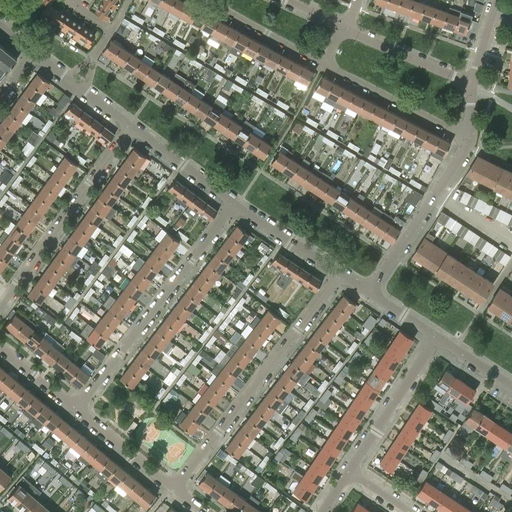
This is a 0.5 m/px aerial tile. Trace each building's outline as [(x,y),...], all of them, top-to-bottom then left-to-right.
[(105,0),(103,0),(96,11),(102,15),(101,17),(106,21),(109,17),(106,14),(107,13),(111,7),(110,7),(112,4),(105,0)] [(105,0),(112,4),(110,7),(111,7),(114,9),(117,5),(114,3),(115,0),(105,0)] [(161,0),(159,4),(170,10),(175,0),(161,0)] [(182,0),(175,0),(170,10),(180,16),(187,3),(182,0)] [(387,0),(386,6),(397,9),(400,0),(387,0)] [(400,0),(397,9),(409,13),(413,0),(400,0)] [(413,0),(409,13),(420,17),(425,0),(413,0)] [(425,0),(420,17),(431,21),(436,7),(433,6),(434,1),(432,0),(425,0)] [(187,3),(180,16),(191,21),(198,8),(187,3)] [(483,5),(477,3),(474,10),(480,12),(483,5)] [(59,12),(49,5),(47,4),(42,12),(52,18),(50,22),(54,24),(56,21),(54,19),(59,12)] [(436,7),(431,21),(442,25),(447,11),(436,7)] [(442,25),(454,29),(459,15),(459,16),(461,11),(449,7),(447,11),(442,25)] [(198,8),(191,21),(202,27),(209,14),(198,8)] [(71,19),(59,12),(54,19),(56,21),(64,26),(61,29),(66,32),(68,29),(66,27),(71,19)] [(209,14),(202,27),(212,33),(219,20),(209,14)] [(459,15),(454,29),(465,33),(470,19),(459,16),(459,15)] [(77,35),(83,27),(71,19),(66,27),(68,29),(75,33),(73,37),(77,40),(79,36),(77,35)] [(212,33),(209,38),(220,44),(223,39),(230,26),(219,20),(212,33)] [(223,39),(220,44),(230,49),(233,44),(240,31),(230,26),(223,39)] [(95,35),(83,27),(77,35),(79,36),(88,41),(85,45),(89,48),(93,42),(91,40),(95,35)] [(240,31),(233,44),(244,50),(251,37),(240,31)] [(251,37),(244,50),(254,56),(261,43),(251,37)] [(111,39),(103,51),(113,58),(121,46),(111,39)] [(261,43),(254,56),(265,62),(272,49),(261,43)] [(121,46),(113,58),(123,65),(131,53),(121,46)] [(196,51),(193,55),(198,58),(201,54),(202,51),(197,48),(196,51)] [(272,49),(265,62),(275,67),(282,54),(272,49)] [(0,57),(0,79),(8,70),(17,59),(6,50),(0,57)] [(131,53),(123,65),(133,71),(141,59),(131,53)] [(282,54),(275,67),(286,73),(293,60),(282,54)] [(141,59),(133,71),(143,78),(151,66),(141,59)] [(293,60),(286,73),(296,79),(304,66),(293,60)] [(151,66),(143,78),(153,85),(161,73),(151,66)] [(304,66),(296,79),(307,85),(314,72),(304,66)] [(212,70),(208,77),(213,80),(214,77),(217,73),(212,70)] [(37,73),(30,83),(42,92),(49,82),(37,73)] [(161,73),(153,85),(163,91),(171,79),(161,73)] [(322,76),(315,89),(326,94),(333,81),(322,76)] [(181,86),(173,98),(183,104),(191,92),(194,88),(196,85),(186,78),(181,86)] [(171,79),(163,91),(173,98),(181,86),(171,79)] [(233,82),(227,79),(222,88),(227,91),(230,87),(233,82)] [(326,94),(323,101),(334,106),(337,100),(343,87),(333,81),(326,94)] [(30,83),(22,93),(35,102),(42,92),(30,83)] [(343,87),(337,100),(348,105),(354,92),(343,87)] [(191,92),(183,104),(193,111),(201,99),(191,92)] [(354,92),(348,105),(358,111),(365,98),(354,92)] [(22,93),(15,102),(28,112),(35,102),(22,93)] [(57,103),(59,105),(63,108),(70,98),(64,93),(57,103)] [(220,94),(218,98),(226,104),(229,100),(220,94)] [(365,98),(358,111),(369,116),(376,103),(365,98)] [(201,99),(193,111),(203,118),(211,106),(201,99)] [(211,106),(203,118),(213,124),(221,112),(226,105),(216,99),(211,106)] [(15,102),(8,112),(20,121),(28,112),(15,102)] [(65,112),(75,120),(83,110),(72,102),(65,112)] [(369,116),(366,121),(377,127),(380,122),(386,109),(376,103),(369,116)] [(386,109),(380,122),(390,127),(397,114),(386,109)] [(75,120),(86,128),(93,118),(83,110),(75,120)] [(8,112),(1,122),(13,131),(20,121),(8,112)] [(221,112),(213,124),(223,131),(231,119),(221,112)] [(390,127),(387,133),(398,138),(401,133),(408,120),(397,114),(390,127)] [(86,128),(96,135),(103,126),(93,118),(86,128)] [(231,119),(223,131),(234,138),(241,126),(231,119)] [(398,138),(398,139),(405,142),(407,136),(412,138),(418,125),(408,120),(401,133),(398,138)] [(305,131),(307,127),(303,124),(303,125),(296,121),(291,129),(299,134),(300,133),(300,132),(302,129),(305,131)] [(1,122),(0,123),(0,136),(6,141),(13,131),(1,122)] [(418,125),(412,138),(422,143),(429,131),(418,125)] [(114,134),(103,126),(96,135),(107,144),(114,134)] [(241,126),(234,138),(244,144),(252,132),(241,126)] [(314,131),(307,127),(305,131),(312,135),(314,131)] [(31,144),(35,147),(38,142),(42,137),(38,134),(33,130),(26,139),(31,143),(31,144)] [(429,131),(422,143),(433,149),(440,136),(429,131)] [(252,132),(244,144),(254,151),(262,139),(252,132)] [(323,141),(327,144),(329,140),(320,134),(315,141),(321,145),(323,141)] [(433,149),(431,153),(442,159),(444,155),(451,142),(440,136),(433,149)] [(262,139),(254,151),(264,158),(272,146),(262,139)] [(281,169),(290,157),(292,153),(288,150),(289,149),(282,145),(271,163),(281,169)] [(127,158),(139,167),(146,157),(134,148),(127,158)] [(16,162),(17,163),(20,166),(24,161),(27,156),(23,153),(16,162)] [(65,156),(58,167),(70,175),(77,165),(65,156)] [(477,156),(462,180),(470,184),(474,177),(481,180),(490,163),(477,156)] [(281,169),(291,176),(300,164),(290,157),(281,169)] [(387,169),(392,160),(393,159),(389,157),(387,160),(383,158),(379,165),(387,169)] [(132,176),(139,167),(127,158),(120,168),(132,176)] [(490,163),(481,180),(494,187),(503,168),(502,169),(490,163)] [(310,170),(300,164),(291,176),(301,182),(310,170)] [(51,176),(63,185),(70,175),(58,167),(51,176)] [(120,168),(113,177),(125,186),(132,176),(120,168)] [(511,172),(503,168),(494,187),(504,191),(511,174),(511,172)] [(301,182),(311,189),(320,177),(310,170),(301,182)] [(14,176),(13,176),(9,173),(2,182),(2,183),(6,186),(14,176)] [(51,176),(44,186),(56,195),(63,185),(51,176)] [(113,177),(105,187),(118,196),(125,186),(113,177)] [(330,183),(320,177),(311,189),(321,196),(330,183)] [(175,179),(168,189),(179,197),(186,187),(175,179)] [(159,189),(163,184),(159,181),(155,187),(159,189)] [(321,196),(332,202),(340,190),(330,183),(321,196)] [(44,186),(37,196),(49,204),(56,195),(44,186)] [(111,206),(118,196),(105,187),(99,197),(111,206)] [(186,187),(179,197),(189,205),(196,195),(186,187)] [(412,189),(410,193),(405,200),(415,207),(423,195),(412,189)] [(350,196),(340,190),(332,202),(342,209),(350,196)] [(342,209),(352,215),(360,203),(365,197),(359,193),(355,200),(350,196),(342,209)] [(189,205),(184,211),(195,219),(199,213),(207,203),(196,195),(189,205)] [(471,195),(466,204),(470,206),(474,197),(471,195)] [(37,196),(30,205),(42,214),(49,204),(37,196)] [(116,210),(111,206),(99,197),(91,207),(104,216),(110,220),(116,210)] [(474,197),(470,206),(474,208),(478,198),(474,197)] [(207,203),(199,213),(210,221),(217,211),(207,203)] [(352,215),(362,222),(370,210),(360,203),(352,215)] [(30,205),(23,215),(35,224),(42,214),(30,205)] [(492,205),(488,215),(491,217),(496,207),(492,205)] [(91,207),(84,217),(97,225),(104,216),(91,207)] [(496,207),(491,217),(495,218),(500,209),(496,207)] [(372,229),(380,216),(370,210),(362,222),(372,229)] [(440,223),(445,214),(441,211),(436,220),(440,223)] [(445,214),(440,223),(444,225),(450,217),(445,214)] [(23,215),(16,225),(28,234),(35,224),(23,215)] [(144,215),(140,220),(137,225),(140,227),(144,222),(145,223),(148,218),(144,215)] [(390,223),(382,235),(392,242),(405,222),(395,215),(390,223)] [(372,229),(382,235),(390,223),(380,216),(372,229)] [(84,217),(77,226),(90,235),(97,225),(84,217)] [(177,223),(181,226),(181,227),(186,221),(181,217),(177,223)] [(459,235),(465,227),(461,224),(456,233),(459,235)] [(16,225),(9,235),(21,243),(28,234),(16,225)] [(238,225),(230,235),(242,244),(246,238),(251,242),(254,238),(249,235),(249,234),(238,225)] [(77,226),(70,236),(83,245),(90,235),(77,226)] [(469,229),(465,227),(459,235),(463,238),(469,229)] [(134,229),(129,235),(133,238),(137,233),(138,232),(134,229)] [(428,232),(412,255),(424,263),(436,246),(430,242),(434,237),(428,232)] [(167,233),(159,243),(171,252),(179,242),(167,233)] [(9,235),(2,244),(14,253),(21,243),(9,235)] [(230,235),(223,245),(235,254),(242,244),(230,235)] [(70,236),(63,246),(76,255),(83,245),(70,236)] [(477,247),(483,239),(479,236),(474,245),(477,247)] [(487,241),(483,239),(477,247),(481,250),(487,241)] [(268,247),(261,242),(256,249),(263,254),(268,247)] [(112,252),(114,248),(108,243),(105,247),(112,252)] [(159,243),(152,252),(164,261),(171,252),(159,243)] [(2,244),(0,246),(0,257),(7,263),(14,253),(2,244)] [(123,244),(115,254),(119,257),(123,252),(129,257),(133,251),(123,244)] [(223,245),(215,254),(227,263),(235,254),(223,245)] [(56,256),(68,265),(73,267),(80,258),(76,255),(63,246),(56,256)] [(436,246),(424,263),(436,271),(447,253),(436,246)] [(496,259),(501,250),(497,248),(492,257),(496,259)] [(505,253),(501,250),(496,259),(499,261),(505,253)] [(145,261),(145,262),(157,271),(164,261),(152,252),(145,261)] [(273,270),(279,275),(283,270),(290,259),(279,252),(272,263),(276,266),(273,270)] [(447,253),(436,271),(445,277),(456,259),(447,253)] [(105,254),(101,259),(105,262),(109,257),(105,254)] [(215,254),(208,263),(220,273),(227,263),(215,254)] [(75,269),(73,267),(68,265),(56,256),(49,266),(61,274),(61,275),(68,280),(75,269)] [(135,261),(132,266),(138,271),(150,280),(157,271),(145,262),(145,261),(139,256),(135,261)] [(261,267),(265,261),(261,258),(257,264),(261,267)] [(290,259),(283,270),(279,275),(281,276),(276,283),(284,289),(293,277),(300,266),(290,259)] [(456,259),(445,277),(454,283),(465,265),(456,259)] [(112,274),(116,268),(109,263),(105,268),(112,274)] [(208,263),(201,273),(213,282),(220,273),(208,263)] [(465,265),(454,283),(463,289),(474,271),(465,265)] [(49,266),(42,275),(54,284),(61,275),(61,274),(49,266)] [(91,266),(84,276),(87,278),(91,281),(95,276),(94,275),(98,271),(91,266)] [(311,273),(300,266),(293,277),(304,284),(311,273)] [(105,268),(101,274),(105,277),(105,276),(108,279),(112,274),(105,268)] [(474,271),(463,289),(472,295),(484,277),(482,276),(485,271),(479,268),(476,272),(474,271)] [(138,271),(130,281),(142,290),(150,280),(138,271)] [(201,273),(193,283),(205,292),(213,282),(201,273)] [(322,280),(311,273),(304,284),(315,291),(322,280)] [(42,275),(35,285),(47,294),(54,284),(42,275)] [(484,277),(472,295),(481,301),(493,283),(484,277)] [(130,281),(123,291),(135,300),(142,290),(130,281)] [(193,283),(186,292),(198,302),(205,292),(193,283)] [(40,304),(47,294),(35,285),(28,295),(40,304)] [(510,294),(500,288),(488,305),(498,312),(510,294)] [(123,291),(116,300),(128,309),(135,300),(123,291)] [(186,292),(179,302),(191,311),(198,302),(186,292)] [(509,318),(511,313),(511,295),(510,294),(498,312),(509,318)] [(344,295),(336,305),(348,314),(356,304),(344,295)] [(71,296),(67,301),(69,302),(73,305),(77,300),(73,297),(71,296)] [(116,300),(109,310),(121,319),(128,309),(116,300)] [(179,302),(171,312),(183,321),(188,315),(192,318),(195,315),(190,312),(191,311),(179,302)] [(336,305),(329,314),(341,324),(348,314),(336,305)] [(34,310),(43,318),(47,313),(38,306),(34,310)] [(13,309),(8,316),(11,319),(15,315),(17,312),(13,309)] [(109,310),(101,319),(113,328),(121,319),(109,310)] [(268,310),(260,320),(273,329),(280,319),(268,310)] [(171,312),(164,321),(176,330),(183,321),(171,312)] [(47,313),(43,318),(53,325),(54,324),(57,320),(47,313)] [(329,314),(322,324),(334,333),(341,324),(329,314)] [(11,319),(5,326),(15,334),(24,322),(15,315),(11,319)] [(364,327),(368,330),(376,320),(370,315),(362,325),(364,327)] [(256,317),(249,326),(253,329),(265,339),(273,329),(260,320),(257,317),(256,317)] [(382,318),(378,323),(382,327),(387,322),(382,318)] [(95,328),(94,329),(106,338),(113,328),(101,319),(95,328)] [(164,321),(157,331),(169,340),(176,330),(164,321)] [(24,322),(15,334),(24,341),(33,330),(24,322)] [(88,323),(80,333),(87,338),(87,339),(99,348),(99,347),(106,338),(94,329),(95,328),(88,323)] [(322,324),(314,333),(327,343),(334,333),(322,324)] [(225,331),(219,327),(216,330),(222,335),(225,331)] [(361,340),(368,330),(364,327),(360,333),(357,331),(354,334),(361,340)] [(253,329),(246,339),(258,348),(265,339),(253,329)] [(33,330),(24,341),(33,349),(43,338),(46,334),(42,330),(38,334),(33,330)] [(400,330),(394,340),(406,348),(413,338),(400,330)] [(157,331),(149,340),(161,349),(169,340),(157,331)] [(371,332),(367,337),(372,341),(376,336),(371,332)] [(314,333),(307,343),(319,352),(327,343),(314,333)] [(212,335),(208,340),(212,344),(216,338),(212,335)] [(234,344),(238,348),(251,357),(258,348),(246,339),(241,335),(234,344)] [(372,341),(367,337),(363,342),(368,346),(372,341)] [(43,338),(33,349),(43,357),(52,345),(43,338)] [(149,340),(142,350),(154,359),(161,349),(149,340)] [(394,340),(387,350),(400,358),(406,348),(394,340)] [(233,343),(226,353),(231,358),(243,367),(251,357),(238,348),(234,344),(233,343)] [(307,343),(300,352),(312,362),(319,352),(307,343)] [(52,345),(43,357),(52,364),(61,353),(52,345)] [(102,361),(105,356),(96,348),(93,352),(91,355),(91,356),(94,358),(100,363),(102,361)] [(142,350),(135,359),(147,369),(154,359),(142,350)] [(387,350),(380,360),(393,368),(400,358),(387,350)] [(356,351),(352,356),(357,360),(361,354),(356,351)] [(300,352),(293,362),(305,371),(312,362),(300,352)] [(61,353),(52,364),(61,372),(71,361),(61,353)] [(219,362),(218,363),(224,367),(236,376),(243,367),(231,358),(226,353),(219,362)] [(353,365),(357,360),(352,356),(348,361),(353,365)] [(135,359),(127,369),(139,378),(147,369),(135,359)] [(380,360),(374,370),(387,378),(393,368),(380,360)] [(71,361),(61,372),(70,380),(80,369),(71,361)] [(293,362),(285,371),(297,381),(302,384),(309,375),(305,371),(293,362)] [(218,363),(211,372),(217,376),(216,376),(228,386),(236,376),(224,367),(218,363)] [(173,366),(169,371),(170,371),(172,373),(176,376),(180,371),(176,368),(173,366)] [(80,369),(70,380),(80,388),(83,384),(87,380),(89,376),(83,371),(80,369)] [(127,369),(120,379),(132,388),(139,378),(127,369)] [(187,369),(179,378),(183,381),(187,376),(189,378),(192,373),(187,369)] [(336,378),(334,380),(339,384),(341,382),(347,374),(342,370),(336,378)] [(374,370),(367,380),(380,388),(384,381),(387,378),(374,370)] [(437,382),(447,389),(456,376),(445,370),(437,382)] [(170,371),(163,380),(169,385),(173,380),(176,376),(172,373),(170,371)] [(285,371),(278,381),(290,390),(297,381),(285,371)] [(8,373),(0,382),(0,386),(7,393),(17,381),(8,373)] [(216,376),(209,386),(221,395),(228,386),(216,376)] [(456,376),(447,389),(443,395),(447,398),(451,392),(457,396),(466,383),(456,376)] [(367,380),(361,390),(373,398),(380,388),(367,380)] [(17,381),(7,393),(17,400),(26,389),(17,381)] [(278,381),(271,390),(283,400),(290,390),(278,381)] [(466,383),(457,396),(468,402),(476,390),(466,383)] [(209,386),(202,395),(214,405),(221,395),(209,386)] [(311,391),(317,396),(320,393),(316,390),(317,389),(315,386),(311,391)] [(26,389),(17,400),(26,408),(36,396),(26,389)] [(327,389),(319,399),(323,402),(324,403),(326,400),(332,392),(327,389)] [(271,390),(263,400),(275,409),(280,413),(288,404),(283,400),(271,390)] [(361,390),(354,400),(367,408),(373,398),(361,390)] [(202,395),(194,405),(206,414),(214,405),(202,395)] [(36,396),(26,408),(35,416),(45,404),(36,396)] [(349,396),(342,406),(347,410),(360,418),(367,408),(354,400),(349,396)] [(263,400),(256,410),(268,419),(275,409),(263,400)] [(428,405),(434,408),(438,403),(432,400),(428,405)] [(421,403),(414,413),(425,420),(431,410),(421,403)] [(443,407),(438,403),(434,408),(440,412),(443,407)] [(45,404),(35,416),(44,423),(54,412),(45,404)] [(194,405),(187,414),(199,424),(206,414),(194,405)] [(475,427),(484,414),(474,407),(465,420),(475,427)] [(312,408),(308,413),(313,417),(317,412),(312,408)] [(256,410),(249,419),(261,428),(268,419),(256,410)] [(347,410),(341,420),(354,428),(360,418),(347,410)] [(54,412),(44,423),(54,431),(63,419),(54,412)] [(313,417),(308,413),(304,418),(309,422),(313,417)] [(407,423),(418,430),(425,420),(414,413),(407,423)] [(449,418),(455,422),(458,417),(452,413),(449,418)] [(187,414),(179,424),(192,434),(199,424),(187,414)] [(494,420),(484,414),(475,427),(485,434),(494,420)] [(63,419),(54,431),(63,439),(73,427),(63,419)] [(249,419),(241,429),(254,438),(261,428),(249,419)] [(341,420),(334,430),(347,438),(354,428),(341,420)] [(494,420),(485,434),(495,440),(504,427),(494,420)] [(133,421),(126,430),(130,433),(137,424),(133,421)] [(291,430),(296,424),(292,421),(287,427),(291,430)] [(298,427),(303,430),(306,426),(302,422),(298,427)] [(407,423),(401,433),(411,440),(418,430),(407,423)] [(17,427),(13,431),(19,435),(22,431),(17,427)] [(73,427),(63,439),(72,446),(82,434),(73,427)] [(298,427),(294,432),(299,436),(303,430),(298,427)] [(511,436),(511,432),(504,427),(495,440),(505,447),(511,436)] [(241,429),(234,438),(246,447),(254,438),(241,429)] [(449,429),(445,434),(450,437),(454,432),(449,429)] [(8,430),(5,435),(9,439),(13,435),(8,430)] [(334,430),(328,440),(340,448),(347,438),(334,430)] [(299,436),(294,432),(289,438),(294,441),(299,436)] [(394,443),(405,450),(411,440),(401,433),(394,443)] [(72,446),(69,450),(78,458),(81,454),(82,454),(91,442),(82,434),(72,446)] [(447,442),(450,437),(445,434),(442,439),(447,442)] [(48,436),(41,444),(47,449),(54,441),(48,436)] [(234,438),(227,448),(239,457),(246,447),(234,438)] [(16,444),(21,448),(24,444),(20,440),(16,444)] [(328,440),(311,466),(324,474),(340,448),(328,440)] [(91,442),(82,454),(91,461),(100,450),(91,442)] [(394,443),(388,452),(398,459),(405,450),(394,443)] [(24,444),(21,448),(26,452),(29,448),(24,444)] [(453,450),(447,446),(444,452),(450,455),(453,450)] [(435,449),(432,453),(438,457),(441,452),(435,449)] [(460,449),(454,458),(458,461),(464,452),(460,449)] [(100,450),(91,461),(95,465),(92,469),(96,472),(97,473),(100,469),(110,457),(100,450)] [(270,450),(262,460),(266,463),(273,453),(270,450)] [(279,451),(275,456),(280,460),(284,454),(279,451)] [(30,462),(35,456),(34,454),(31,452),(26,458),(30,462)] [(398,459),(388,452),(381,463),(391,470),(398,459)] [(432,453),(429,459),(434,462),(438,457),(432,453)] [(280,460),(275,456),(271,462),(276,465),(279,461),(280,460)] [(97,473),(96,474),(105,482),(109,477),(119,465),(110,457),(100,469),(97,473)] [(459,462),(465,465),(468,460),(462,457),(459,462)] [(58,462),(55,466),(60,470),(64,474),(68,470),(69,467),(60,460),(58,462)] [(468,460),(465,465),(470,469),(473,464),(468,460)] [(440,470),(443,465),(438,461),(434,466),(440,470)] [(42,466),(47,470),(50,466),(45,462),(42,466)] [(255,464),(252,468),(259,473),(262,468),(258,465),(258,466),(255,464)] [(119,465),(109,477),(119,484),(128,473),(119,465)] [(52,474),(55,470),(50,466),(47,470),(52,474)] [(77,478),(74,481),(78,485),(84,478),(87,475),(86,474),(90,469),(86,466),(77,478)] [(311,466),(294,492),(306,500),(324,474),(311,466)] [(422,469),(419,474),(424,477),(428,472),(422,469)] [(0,472),(0,489),(11,477),(3,470),(0,472)] [(479,475),(485,479),(488,474),(482,470),(479,475)] [(452,471),(449,476),(455,480),(458,475),(452,471)] [(207,472),(198,484),(208,491),(217,479),(207,472)] [(128,473),(119,484),(128,492),(137,480),(128,473)] [(424,477),(419,474),(416,479),(421,482),(424,477)] [(493,477),(488,474),(485,479),(490,482),(493,477)] [(58,479),(63,483),(67,479),(62,475),(58,479)] [(458,475),(455,480),(460,484),(460,483),(463,479),(464,478),(458,475)] [(19,484),(25,478),(22,476),(16,484),(18,486),(19,484)] [(9,496),(8,497),(16,504),(28,491),(33,485),(25,478),(19,484),(18,486),(16,488),(9,496)] [(67,479),(63,483),(68,487),(72,483),(67,479)] [(84,479),(79,485),(80,486),(83,489),(84,488),(83,488),(85,485),(88,482),(85,480),(84,479)] [(217,479),(208,491),(218,499),(227,486),(217,479)] [(137,480),(128,492),(137,500),(147,488),(137,480)] [(417,493),(427,500),(436,487),(426,480),(417,493)] [(499,488),(504,492),(508,487),(502,483),(499,488)] [(474,493),(478,488),(472,484),(469,490),(474,493)] [(28,491),(16,504),(24,511),(36,498),(41,492),(33,485),(28,491)] [(16,488),(14,486),(7,494),(9,496),(16,488)] [(227,486),(218,499),(228,506),(236,494),(227,486)] [(427,500),(437,507),(446,494),(436,487),(427,500)] [(147,488),(137,500),(147,507),(156,496),(147,488)] [(480,497),(483,492),(478,488),(474,493),(480,497)] [(80,497),(83,493),(78,489),(75,493),(80,497)] [(236,494),(228,506),(236,511),(237,511),(246,501),(236,494)] [(448,511),(456,500),(446,494),(437,507),(445,511),(448,511)] [(90,503),(94,498),(92,497),(89,495),(85,499),(90,503)] [(246,501),(237,511),(252,511),(256,508),(259,503),(250,496),(246,501)] [(36,498),(24,511),(38,511),(44,505),(36,498)] [(495,507),(499,502),(492,498),(489,503),(495,507)] [(462,511),(466,507),(456,500),(448,511),(462,511)] [(504,505),(499,502),(495,507),(500,510),(504,505)] [(92,507),(97,511),(100,507),(95,503),(92,507)] [(366,511),(368,510),(358,503),(351,511),(366,511)]
